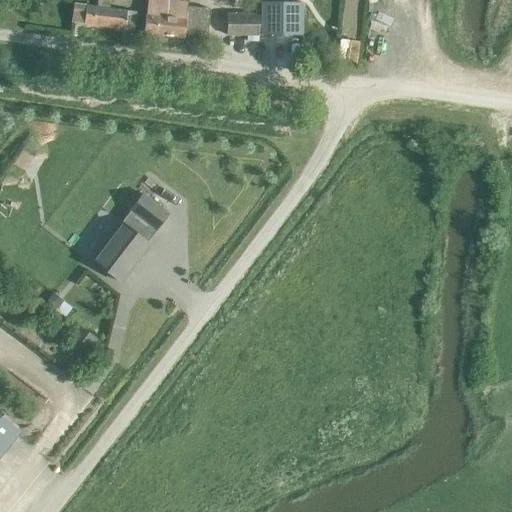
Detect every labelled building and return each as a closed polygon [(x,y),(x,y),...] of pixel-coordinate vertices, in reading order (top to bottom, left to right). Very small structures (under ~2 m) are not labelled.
[(171,0),(146,0),(147,2),(143,34),(183,38),(184,36),(206,38),(210,9),(186,7),(186,2),(171,0)] [(300,3),(259,3),(259,35),(300,35),(300,3)] [(74,4),(72,23),(85,25),(125,30),(125,28),(134,29),(136,12),(87,5),(74,4)] [(257,15),(226,15),(226,35),(245,36),(245,41),(257,41),(257,15)] [(88,265),(117,287),(146,249),(130,237),(140,224),(152,234),(164,218),(139,198),(127,214),(127,215),(118,227),(117,227),(88,265)] [(51,293),(44,302),(54,310),(61,302),(61,301),(51,293)] [(0,455),(19,432),(0,416),(0,455)]
